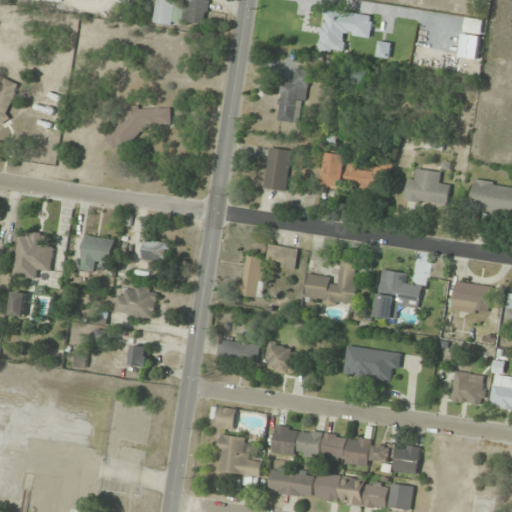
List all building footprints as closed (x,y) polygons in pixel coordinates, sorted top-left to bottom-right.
[(158,0),(153,20),(179,27),(185,2),(175,0),(158,0)] [(211,1),(205,0),(189,0),(184,20),(205,26),(211,1)] [(343,52),(346,34),(371,37),(374,17),(326,10),(320,49),(343,52)] [(372,69),(357,67),(355,83),(370,85),(372,69)] [(312,71),(295,68),(293,83),(282,81),(276,121),(294,123),(298,101),(307,102),(312,71)] [(23,95),(14,82),(0,90),(0,125),(1,126),(11,120),(3,108),(23,95)] [(172,126),(172,107),(129,108),(129,118),(121,118),(121,130),(110,131),(110,152),(138,151),(137,127),(172,126)] [(292,150),(271,147),(265,188),(287,191),(292,150)] [(348,166),(349,156),(329,152),(324,185),(379,193),(382,169),(375,168),(375,170),(348,166)] [(449,207),(451,184),(442,183),(443,172),(420,169),(419,179),(409,178),(406,201),(449,207)] [(511,215),(511,184),(476,179),(472,209),(511,215)] [(14,277),(39,280),(41,270),(52,272),(56,247),(47,246),(48,235),(20,231),(14,277)] [(112,263),(116,240),(87,235),(81,268),(100,271),(102,261),(112,263)] [(171,244),(147,239),(143,258),(168,262),(171,244)] [(247,255),(240,295),(263,299),(268,265),(296,270),(300,249),(270,244),(268,258),(247,255)] [(360,263),(341,261),(340,277),(309,275),(307,297),(317,298),(316,305),(346,308),(347,302),(357,303),(360,263)] [(376,318),(397,321),(399,306),(421,309),(425,286),(408,283),(410,273),(383,270),(376,318)] [(489,314),(492,286),(456,282),(453,310),(489,314)] [(119,294),(116,313),(154,319),(159,292),(129,286),(127,296),(119,294)] [(29,293),(14,291),(12,315),(26,316),(29,293)] [(219,356),(259,360),(261,344),(221,340),(219,356)] [(294,375),(299,347),(271,342),(266,370),(294,375)] [(130,365),(148,368),(152,348),(134,345),(130,365)] [(390,381),(391,372),(401,373),(403,353),(349,347),(346,376),(390,381)] [(86,368),(88,354),(78,353),(76,366),(86,368)] [(511,376),(504,375),(505,367),(497,366),(490,407),(511,410),(511,376)] [(483,407),(487,386),(476,384),(478,375),(458,371),(452,401),(483,407)] [(236,429),(237,408),(219,407),(218,428),(236,429)] [(274,453),(370,466),(373,439),(277,426),(274,453)] [(247,437),(222,434),(216,472),(261,478),(264,460),(244,457),(247,437)] [(419,474),(422,448),(377,442),(374,460),(396,463),(395,471),(419,474)] [(270,494),(412,511),(416,485),(273,468),(270,494)]
